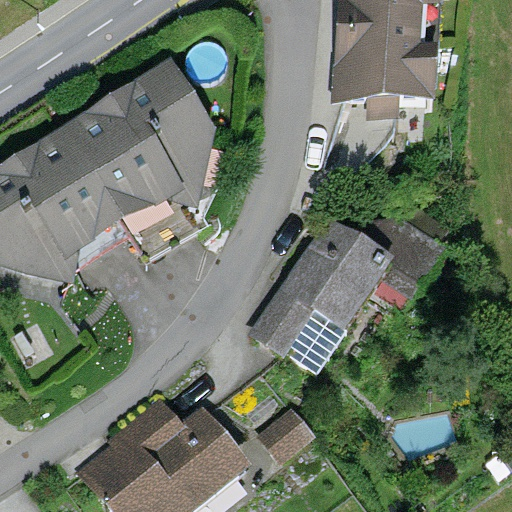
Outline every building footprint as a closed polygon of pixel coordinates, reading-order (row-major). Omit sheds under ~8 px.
[(439,0),(350,0),(343,114),(431,120),(439,0)] [(171,81),(64,146),(127,256),(200,211),(213,150),(171,81)] [(64,294),(127,256),(64,146),(0,185),(0,275),(2,279),(64,294)] [(405,275),(338,231),(265,339),(332,384),(405,275)] [(163,421),(88,476),(115,511),(217,511),(261,480),(215,419),(181,445),(163,421)] [(318,450),(297,422),(267,445),(288,472),(318,450)]
